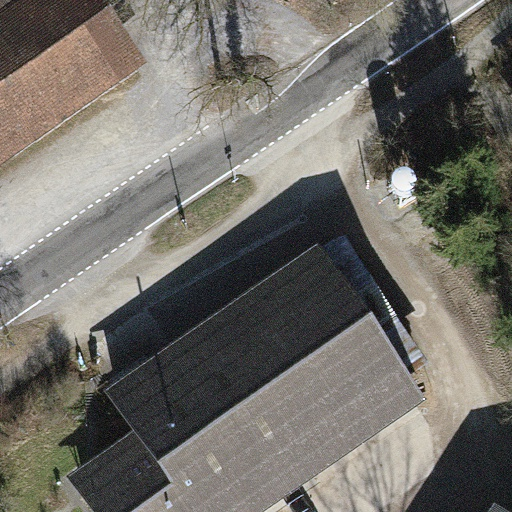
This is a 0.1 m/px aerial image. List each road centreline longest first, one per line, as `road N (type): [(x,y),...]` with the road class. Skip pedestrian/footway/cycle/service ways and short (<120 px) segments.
road 1 (tertiary): [(0,301),(442,0)]
road 2 (track): [(285,108),(465,362),(481,483),(456,511)]
